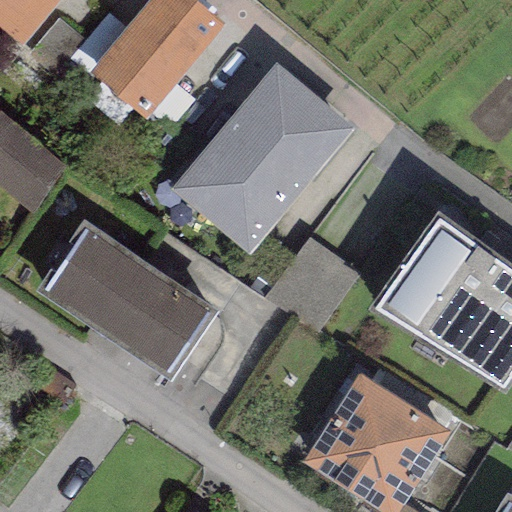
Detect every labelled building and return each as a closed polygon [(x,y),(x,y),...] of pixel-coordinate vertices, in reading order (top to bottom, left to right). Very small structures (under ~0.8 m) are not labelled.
[(0,0),(0,32),(21,50),(64,0),(0,0)] [(186,0),(156,0),(88,80),(144,128),(225,33),(186,0)] [(276,72),(169,196),(245,262),(353,138),(276,72)] [(0,117),(0,193),(32,219),(63,171),(0,117)] [(511,276),(436,226),(372,319),(501,406),(511,390),(511,276)] [(76,236),(34,304),(173,389),(215,321),(76,236)] [(360,277),(308,241),(267,300),(318,336),(360,277)] [(357,384),(302,471),(366,511),(402,511),(405,508),(448,441),(357,384)] [(511,511),(511,504),(507,501),(500,511),(511,511)]
